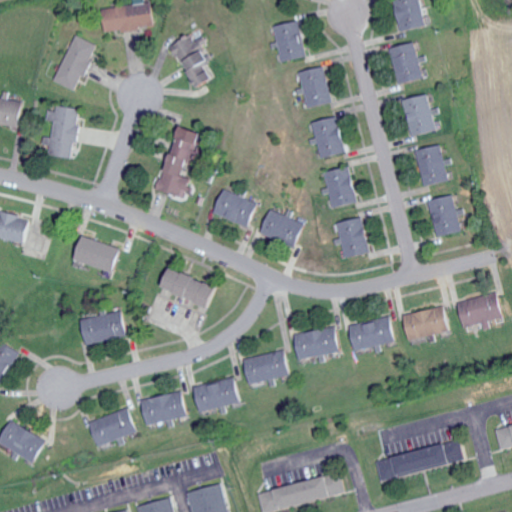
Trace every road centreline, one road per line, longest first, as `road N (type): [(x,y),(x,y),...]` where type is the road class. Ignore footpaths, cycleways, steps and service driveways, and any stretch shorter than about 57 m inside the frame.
road 1 (residential): [(0,184),(103,214),(301,296),(362,295),(494,263)]
road 2 (residential): [(411,283),(349,12)]
road 3 (residential): [(267,284),(244,324),(203,355),(61,389)]
road 4 (residential): [(103,214),(139,97)]
